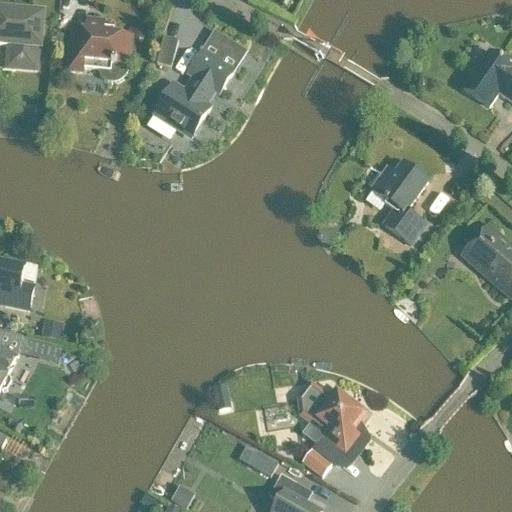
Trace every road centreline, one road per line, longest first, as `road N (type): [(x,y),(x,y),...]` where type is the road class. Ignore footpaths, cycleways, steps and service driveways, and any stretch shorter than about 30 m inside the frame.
road 1 (residential): [(373,511),(415,449),(511,353)]
road 2 (residential): [(511,179),(378,89)]
